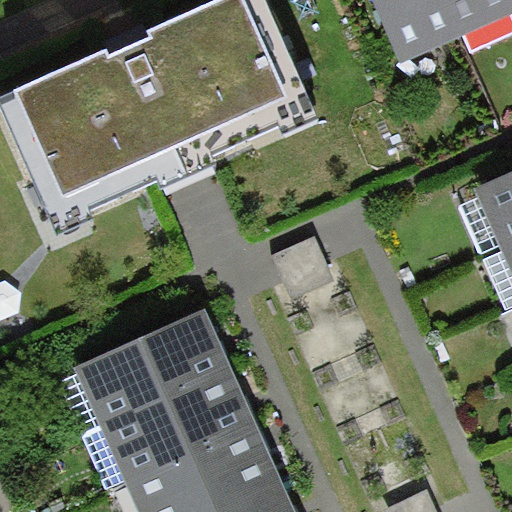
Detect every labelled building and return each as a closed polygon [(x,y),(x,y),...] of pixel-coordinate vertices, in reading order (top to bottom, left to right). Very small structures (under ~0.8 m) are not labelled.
[(108,59),(0,106),(0,115),(59,247),(98,230),(92,218),(159,188),(163,197),(217,173),(213,164),(280,135),(284,143),(321,126),(264,0),(237,0),(146,40),(150,48),(111,65),(108,59)] [(458,42),(439,0),(372,0),(402,66),(458,42)] [(511,17),(511,5),(509,0),(439,0),(458,42),(511,17)] [(511,176),(475,193),(501,248),(511,243),(511,176)] [(511,243),(501,248),(511,273),(511,243)] [(101,431),(232,371),(205,313),(74,372),(101,431)] [(101,431),(125,484),(256,424),(232,371),(101,431)] [(125,484),(137,511),(208,511),(281,479),(256,424),(125,484)] [(295,511),(281,479),(208,511),(295,511)]
